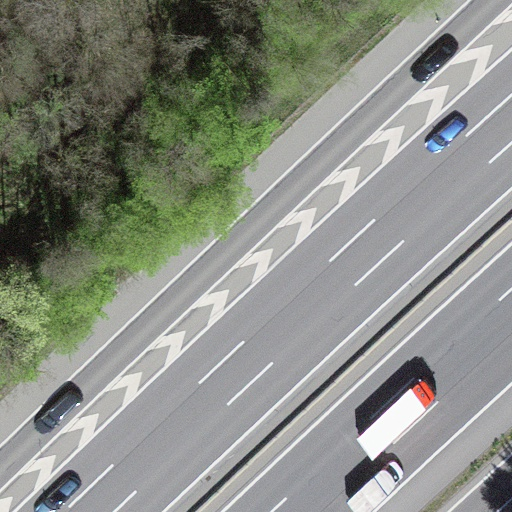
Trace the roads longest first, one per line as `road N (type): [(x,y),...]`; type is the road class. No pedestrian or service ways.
road 1 (motorway): [(494,0),(0,469)]
road 2 (motorway): [(511,120),(89,511)]
road 3 (motorway): [(296,511),(511,311)]
